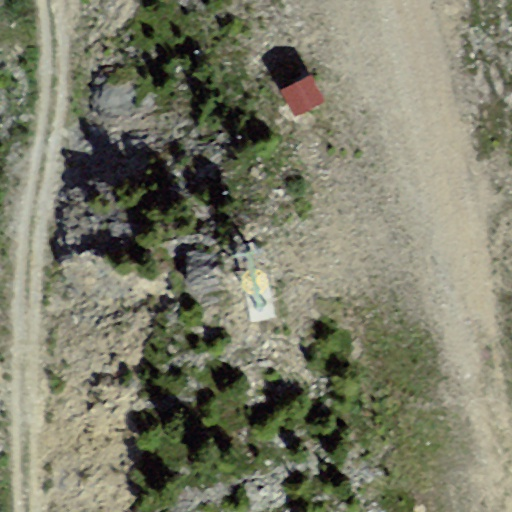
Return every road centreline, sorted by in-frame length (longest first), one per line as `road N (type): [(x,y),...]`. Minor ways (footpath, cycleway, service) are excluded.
road 1 (track): [(377,0),(503,511)]
road 2 (track): [(34,511),(46,0)]
